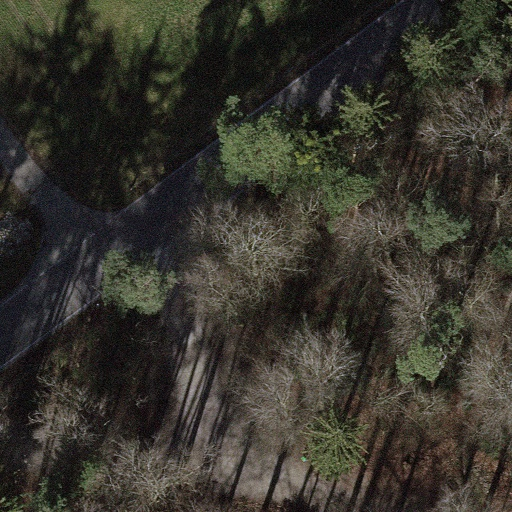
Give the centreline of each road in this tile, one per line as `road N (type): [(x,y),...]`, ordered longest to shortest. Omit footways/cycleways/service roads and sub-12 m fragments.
road 1 (unclassified): [(451,0),(0,338)]
road 2 (track): [(357,511),(246,484),(160,220)]
road 3 (track): [(246,484),(0,444)]
road 4 (track): [(97,269),(0,128)]
